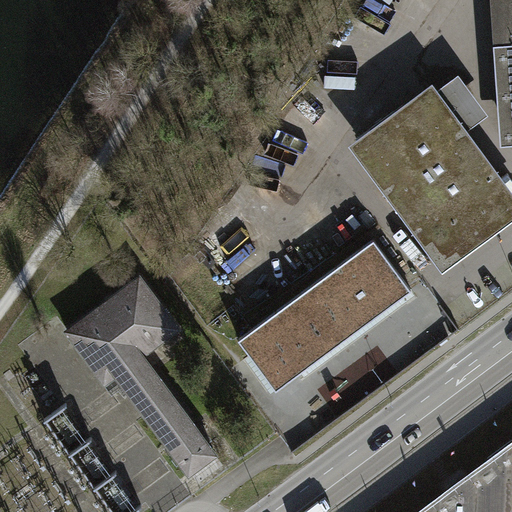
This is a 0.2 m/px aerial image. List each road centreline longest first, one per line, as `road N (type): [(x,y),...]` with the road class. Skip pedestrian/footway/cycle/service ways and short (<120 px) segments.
road 1 (track): [(0,312),(207,0)]
road 2 (primary): [(511,337),(284,511)]
